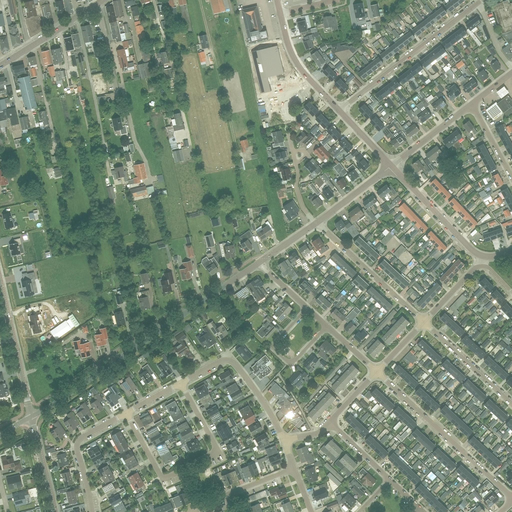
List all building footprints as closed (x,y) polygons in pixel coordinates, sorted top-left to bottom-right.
[(7,0),(8,5),(10,15),(17,14),(14,0),(7,0)] [(37,0),(28,0),(29,2),(25,3),(28,17),(37,15),(34,4),(38,3),(37,0)] [(39,2),(40,6),(41,6),(44,19),(52,18),(49,4),(48,4),(47,0),(47,1),(46,0),(39,0),(40,2),(39,2)] [(65,14),(62,0),(59,0),(59,1),(56,2),(59,16),(65,14)] [(70,0),(63,0),(64,0),(67,14),(73,13),(70,0)] [(130,5),(131,7),(130,7),(132,16),(139,15),(137,6),(136,3),(135,3),(134,0),(124,0),(126,6),(130,5)] [(185,0),(178,0),(179,6),(180,6),(184,25),(186,33),(192,31),(190,24),(190,23),(186,4),(187,4),(185,0)] [(445,0),(442,2),(445,7),(446,6),(450,12),(455,8),(451,3),(448,5),(445,0)] [(460,4),(456,0),(454,0),(451,3),(455,8),(460,4)] [(511,28),(511,26),(511,25),(511,0),(499,0),(501,4),(499,4),(498,3),(495,4),(496,5),(492,6),(494,11),(499,25),(498,25),(501,34),(511,30),(511,28)] [(442,17),(447,13),(439,3),(437,5),(440,10),(438,11),(442,17)] [(121,41),(117,21),(116,21),(112,4),(108,6),(106,7),(107,12),(106,12),(107,15),(111,34),(115,33),(116,38),(115,39),(116,42),(121,41)] [(367,13),(364,14),(363,4),(354,6),(355,9),(354,9),(355,12),(356,17),(364,16),(365,18),(368,17),(367,13)] [(378,5),(371,6),(374,17),(380,16),(378,5)] [(261,23),(257,6),(251,8),(251,7),(247,7),(248,9),(242,10),(250,44),(268,39),(266,29),(263,29),(262,22),(261,23)] [(178,21),(175,7),(169,9),(172,22),(178,21)] [(341,16),(342,19),(341,19),(342,24),(343,24),(344,28),(348,27),(347,23),(350,22),(347,11),(344,12),(345,15),(341,16)] [(405,11),(400,15),(403,19),(408,15),(405,11)] [(442,17),(438,11),(433,15),(437,21),(442,17)] [(0,41),(2,51),(9,49),(7,38),(8,38),(7,35),(6,35),(6,33),(3,33),(2,26),(5,26),(2,14),(0,14),(0,41)] [(437,21),(433,15),(428,19),(432,25),(437,21)] [(331,17),(331,16),(324,18),(326,23),(325,23),(326,28),(332,26),(333,29),(337,28),(334,16),(331,17)] [(399,16),(393,20),(396,24),(402,20),(399,16)] [(472,21),(476,27),(482,23),(477,17),(472,21)] [(432,25),(428,19),(423,23),(427,28),(432,25)] [(300,33),(301,32),(302,35),(312,33),(311,30),(307,30),(305,21),(302,22),(302,20),(296,22),(298,27),(299,27),(300,33)] [(471,31),(476,27),(472,21),(466,25),(471,31)] [(139,25),(135,26),(136,30),(143,63),(138,65),(141,79),(146,78),(146,77),(148,77),(149,80),(153,79),(153,76),(149,62),(144,35),(143,29),(142,22),(139,23),(139,25)] [(427,28),(423,23),(418,27),(422,32),(427,28)] [(21,44),(16,24),(8,26),(13,46),(21,44)] [(422,32),(418,27),(415,29),(412,24),(409,26),(413,31),(417,36),(422,32)] [(90,25),(81,27),(84,43),(93,41),(90,25)] [(505,44),(506,46),(502,49),(510,59),(511,57),(511,25),(511,26),(511,28),(511,30),(501,34),(507,42),(505,44)] [(356,39),(373,34),(371,27),(360,30),(362,34),(355,36),(356,39)] [(407,28),(405,30),(408,34),(405,36),(410,42),(415,38),(411,32),(407,28)] [(462,37),(467,33),(463,28),(458,32),(462,37)] [(462,37),(458,32),(453,35),(457,41),(462,37)] [(72,35),(74,47),(75,47),(76,51),(81,50),(80,46),(81,46),(78,33),(72,35)] [(473,33),(470,35),(479,46),(482,44),(478,39),(473,33)] [(304,42),(307,50),(314,47),(311,41),(313,41),(312,39),(314,38),(312,34),(303,38),(304,40),(305,40),(306,41),(304,42)] [(199,37),(202,48),(209,47),(206,35),(199,37)] [(457,41),(453,35),(448,39),(452,45),(457,41)] [(73,49),(71,37),(69,37),(68,36),(65,37),(64,38),(67,51),(69,50),(73,49)] [(410,42),(405,36),(401,40),(405,46),(410,42)] [(455,48),(452,45),(448,39),(443,43),(450,52),(453,49),(455,48)] [(405,46),(401,40),(396,44),(400,50),(405,46)] [(325,43),(319,46),(322,51),(328,48),(325,43)] [(334,54),(336,52),(349,49),(348,44),(335,47),(333,48),(330,50),(334,54)] [(400,50),(396,44),(391,48),(395,53),(400,50)] [(492,45),(487,48),(493,56),(497,53),(493,49),(494,48),(492,45)] [(278,46),(251,52),(261,94),(271,91),(269,81),(268,77),(284,73),(278,46)] [(436,50),(440,55),(445,51),(441,46),(436,50)] [(395,53),(391,48),(386,52),(390,57),(395,53)] [(127,64),(124,49),(117,50),(120,68),(126,66),(127,71),(134,69),(133,62),(127,64)] [(311,56),(315,61),(322,56),(324,55),(320,49),(318,51),(311,56)] [(390,57),(386,52),(383,54),(380,49),(377,51),(381,56),(381,55),(385,61),(390,57)] [(440,55),(436,50),(431,54),(435,59),(438,57),(439,58),(441,57),(440,55)] [(48,51),(45,51),(42,52),(44,65),(48,65),(51,64),(48,51)] [(157,58),(161,58),(162,64),(169,62),(167,52),(156,54),(157,58)] [(324,55),(322,56),(315,61),(319,67),(325,62),(327,65),(331,61),(325,54),(324,55)] [(374,62),(378,68),(383,64),(379,58),(376,54),(373,56),(377,60),(374,62)] [(435,59),(431,54),(426,57),(430,63),(432,65),(437,61),(435,59)] [(489,61),(491,60),(493,63),(491,65),(496,72),(501,68),(498,65),(499,64),(497,61),(496,61),(494,58),(492,55),(487,59),(489,61)] [(35,56),(28,58),(30,66),(30,69),(32,77),(37,76),(35,68),(37,67),(35,56)] [(430,63),(426,57),(421,61),(425,67),(430,63)] [(483,70),(480,67),(481,67),(480,66),(482,64),(479,59),(477,57),(474,59),(476,61),(476,62),(473,64),(478,69),(480,73),(478,74),(483,81),(489,77),(483,70)] [(373,71),(378,68),(374,62),(369,66),(373,71)] [(19,65),(10,67),(11,69),(16,90),(20,88),(21,92),(22,96),(23,100),(25,110),(37,107),(28,70),(25,71),(23,64),(23,63),(18,64),(19,65)] [(333,72),(333,71),(331,69),(334,67),(330,63),(327,66),(328,67),(324,72),(328,76),(333,72)] [(333,72),(328,76),(333,81),(338,76),(335,74),(338,71),(338,70),(343,65),(342,63),(336,69),(335,69),(333,71),(333,72)] [(419,63),(414,67),(418,72),(423,69),(419,63)] [(369,75),(373,71),(369,66),(364,70),(369,75)] [(364,79),(369,75),(364,70),(362,72),(358,67),(356,69),(359,74),(364,79)] [(414,67),(409,71),(413,76),(415,74),(418,78),(419,77),(420,76),(419,74),(418,72),(414,67)] [(409,71),(404,74),(408,80),(413,76),(409,71)] [(448,71),(445,73),(449,78),(449,77),(452,82),(455,80),(451,75),(448,71)] [(346,80),(347,81),(344,84),(340,79),(335,84),(340,89),(353,75),(352,74),(346,80)] [(408,80),(404,74),(399,78),(403,84),(408,80)] [(355,77),(353,75),(340,89),(344,93),(349,88),(346,86),(349,83),(349,82),(355,77)] [(465,79),(473,89),(474,90),(476,88),(476,87),(478,85),(474,79),(473,80),(471,77),(469,79),(469,78),(467,77),(465,79)] [(391,83),(395,89),(400,85),(396,79),(391,83)] [(469,93),(470,93),(472,92),(471,90),(473,89),(465,79),(461,82),(461,85),(463,88),(464,87),(468,93),(469,93)] [(395,89),(391,83),(386,87),(390,93),(395,89)] [(451,86),(448,87),(456,97),(457,97),(458,98),(460,96),(459,95),(461,93),(457,88),(455,85),(453,87),(451,86)] [(504,86),(497,91),(501,97),(508,91),(504,86)] [(381,91),(385,97),(390,93),(386,87),(381,91)] [(455,100),(454,99),(456,97),(448,87),(446,88),(450,93),(447,95),(451,101),(452,101),(453,101),(455,100)] [(385,97),(381,91),(376,95),(380,100),(385,97)] [(106,103),(105,96),(97,97),(98,104),(106,103)] [(442,98),(439,100),(436,96),(434,98),(437,102),(440,106),(439,106),(440,107),(441,107),(442,108),(447,104),(442,98)] [(511,100),(509,96),(508,96),(505,98),(497,104),(496,103),(486,111),(494,121),(504,113),(507,117),(511,112),(511,100)] [(437,102),(434,98),(433,98),(428,102),(431,104),(430,104),(432,106),(437,112),(442,108),(441,107),(440,107),(439,106),(440,106),(437,102)] [(0,119),(9,117),(11,125),(19,124),(16,107),(7,109),(5,99),(0,99),(0,119)] [(306,114),(308,113),(314,107),(310,102),(304,107),(307,110),(305,112),(306,114)] [(372,107),(370,105),(370,104),(367,107),(365,105),(359,110),(364,114),(369,109),(372,107)] [(426,108),(424,105),(419,109),(420,110),(425,117),(426,119),(426,118),(427,119),(432,116),(427,109),(426,108)] [(314,107),(308,113),(310,115),(311,114),(313,116),(318,111),(314,107)] [(369,109),(364,114),(368,119),(373,114),(371,111),(373,108),(372,107),(369,109)] [(420,110),(419,109),(414,113),(416,115),(417,117),(420,120),(423,123),(427,119),(426,118),(426,119),(425,117),(420,110)] [(299,118),(298,118),(301,122),(308,116),(305,112),(300,117),(297,114),(299,112),(297,110),(295,112),(296,113),(296,116),(299,118)] [(41,112),(39,113),(40,117),(42,117),(43,125),(48,124),(45,111),(41,112)] [(375,126),(389,113),(388,111),(382,117),(381,117),(379,120),(376,117),(371,122),(375,126)] [(172,126),(166,127),(169,137),(172,150),(178,148),(175,138),(175,135),(174,132),(185,129),(184,124),(183,124),(180,113),(174,115),(175,119),(171,120),(172,126)] [(385,121),(385,120),(391,114),(389,113),(375,126),(380,131),(383,128),(385,130),(387,128),(386,127),(387,127),(386,125),(385,126),(382,123),(385,121)] [(320,124),(325,119),(321,114),(316,119),(320,124)] [(25,116),(19,118),(22,130),(27,129),(28,129),(25,117),(25,116)] [(112,127),(113,127),(114,130),(120,129),(121,135),(127,133),(125,126),(122,126),(120,117),(118,118),(117,118),(115,118),(114,119),(112,119),(113,124),(111,124),(110,125),(111,127),(112,127)] [(7,119),(0,120),(0,124),(1,128),(0,128),(1,129),(3,138),(7,137),(5,127),(8,126),(7,119)] [(325,119),(320,124),(325,128),(330,123),(325,119)] [(394,121),(391,123),(393,125),(399,133),(402,131),(395,123),(394,121)] [(395,123),(402,131),(404,130),(402,127),(397,121),(395,123)] [(409,121),(407,123),(413,131),(413,132),(414,133),(414,132),(415,133),(420,130),(415,124),(412,125),(409,121)] [(474,128),(469,121),(464,126),(467,130),(464,132),(468,137),(472,134),(470,132),(472,130),(475,134),(477,132),(474,128)] [(407,123),(402,127),(404,130),(405,131),(408,135),(410,137),(415,133),(414,132),(414,133),(413,132),(413,131),(407,123)] [(315,131),(319,128),(316,125),(310,130),(313,133),(313,134),(315,136),(315,135),(317,138),(322,134),(320,131),(317,133),(315,131)] [(506,126),(503,128),(501,125),(496,128),(499,135),(505,132),(507,130),(511,127),(510,125),(506,127),(506,126)] [(327,137),(321,143),(323,144),(337,131),(333,126),(328,131),(330,134),(327,137)] [(396,149),(401,145),(393,135),(389,130),(387,128),(385,130),(383,132),(388,139),(391,137),(393,140),(391,142),(396,149)] [(51,137),(52,137),(51,131),(45,133),(46,138),(48,148),(53,146),(52,142),(51,137)] [(273,147),(280,146),(279,143),(283,142),(280,131),(273,133),(275,143),(273,144),(273,147)] [(337,131),(323,144),(324,146),(325,147),(327,145),(326,144),(330,140),(331,141),(334,138),(336,140),(341,136),(337,131)] [(457,131),(451,136),(459,147),(460,148),(462,147),(461,146),(462,145),(458,141),(463,137),(457,131)] [(302,145),(303,144),(306,146),(314,138),(310,133),(307,136),(304,132),(296,140),(302,145)] [(499,135),(503,141),(508,138),(505,132),(499,135)] [(393,135),(401,145),(402,144),(402,145),(407,141),(404,138),(403,139),(400,135),(398,137),(395,133),(393,135)] [(457,149),(459,147),(451,136),(444,141),(449,148),(454,144),(457,149)] [(340,151),(343,148),(349,143),(344,138),(339,143),(341,146),(338,149),(339,149),(340,151)] [(508,138),(503,141),(506,148),(511,144),(508,138)] [(248,147),(247,139),(240,141),(241,146),(242,152),(246,151),(246,150),(248,150),(247,147),(248,147)] [(353,148),(349,143),(343,148),(340,151),(342,152),(342,153),(345,150),(348,153),(352,148),(353,148)] [(322,145),(320,148),(319,147),(314,151),(321,159),(323,161),(323,162),(326,159),(331,155),(326,149),(322,145)] [(480,154),(487,151),(483,145),(477,148),(480,154)] [(432,150),(440,162),(443,160),(439,154),(442,152),(442,153),(443,153),(437,146),(432,150)] [(332,147),(330,150),(328,151),(331,154),(334,157),(335,158),(336,158),(338,156),(335,153),(333,151),(334,150),(332,147)] [(288,156),(287,151),(279,152),(278,149),(279,149),(279,148),(271,150),(272,157),(276,156),(277,161),(284,159),(284,157),(288,156)] [(356,150),(355,151),(350,154),(348,156),(349,158),(352,155),(354,157),(358,153),(356,150)] [(438,164),(440,162),(432,150),(426,155),(428,157),(431,161),(433,159),(435,161),(436,161),(438,164)] [(487,151),(480,154),(483,160),(490,156),(487,151)] [(365,170),(369,166),(366,163),(367,162),(360,154),(356,159),(359,162),(357,164),(361,169),(362,168),(365,170)] [(490,156),(483,160),(486,166),(493,162),(490,156)] [(243,159),(237,160),(239,171),(245,170),(243,159)] [(431,170),(429,169),(425,162),(422,165),(418,160),(412,165),(418,172),(422,169),(426,174),(429,171),(431,170)] [(315,177),(318,174),(322,170),(316,163),(314,166),(310,161),(305,165),(315,177)] [(493,162),(486,166),(490,172),(496,168),(493,162)] [(133,178),(134,179),(128,180),(129,185),(134,184),(140,183),(140,180),(142,179),(145,178),(147,178),(144,163),(139,165),(134,166),(136,178),(133,178)] [(432,163),(428,165),(430,168),(435,175),(439,172),(432,163)] [(278,172),(282,171),(284,181),(292,179),(289,168),(287,168),(286,164),(277,167),(278,170),(278,172)] [(340,180),(337,182),(342,189),(347,185),(345,182),(346,182),(343,178),(342,177),(344,175),(337,165),(336,164),(333,166),(334,167),(340,176),(338,177),(340,180)] [(347,170),(350,173),(348,175),(353,181),(359,176),(354,170),(356,169),(353,165),(347,170)] [(124,172),(122,166),(118,167),(119,171),(120,171),(121,177),(123,176),(125,181),(127,181),(126,172),(124,172)] [(59,167),(53,169),(55,178),(61,176),(59,167)] [(119,171),(118,167),(115,168),(115,170),(111,171),(112,174),(113,173),(114,180),(118,179),(118,178),(121,177),(120,171),(119,171)] [(322,175),(320,177),(324,181),(325,180),(329,184),(327,186),(324,188),(326,190),(323,193),(328,200),(329,199),(329,200),(333,197),(332,197),(334,195),(330,190),(334,187),(329,180),(330,179),(328,177),(325,173),(322,175)] [(495,182),(501,179),(498,174),(492,177),(495,182)] [(435,188),(440,183),(436,178),(431,183),(435,188)] [(504,184),(501,179),(495,182),(498,187),(504,184)] [(317,195),(321,193),(313,183),(309,185),(317,195)] [(435,188),(439,192),(444,187),(440,183),(435,188)] [(277,187),(279,197),(284,196),(283,191),(286,190),(285,185),(277,187)] [(391,197),(388,193),(391,191),(394,195),(397,193),(391,185),(389,187),(387,185),(382,189),(386,194),(389,198),(391,197)] [(145,187),(129,191),(131,198),(147,194),(145,187)] [(444,187),(439,192),(443,196),(448,191),(445,189),(444,187)] [(498,193),(500,197),(501,196),(502,199),(505,198),(511,195),(507,188),(502,191),(502,192),(498,193)] [(386,194),(382,189),(377,192),(384,201),(386,199),(384,196),(386,194)] [(448,191),(443,196),(447,200),(452,196),(448,191)] [(316,194),(309,200),(313,206),(315,204),(318,208),(323,203),(316,194)] [(378,207),(375,203),(378,201),(373,195),(368,199),(373,205),(376,209),(378,207)] [(398,196),(394,201),(393,201),(393,202),(393,203),(395,205),(397,204),(401,199),(398,196)] [(456,196),(454,198),(449,202),(453,207),(458,202),(456,200),(457,198),(456,196)] [(370,207),(373,205),(368,199),(363,203),(370,211),(372,210),(370,207)] [(293,200),(283,207),(287,213),(285,214),(290,221),(298,215),(293,209),(297,206),(293,200)] [(453,207),(457,211),(462,206),(463,206),(464,204),(462,203),(460,205),(458,202),(453,207)] [(403,212),(408,207),(404,203),(399,208),(403,212)] [(462,206),(457,211),(461,215),(466,211),(462,206)] [(361,210),(359,207),(354,210),(361,219),(365,216),(371,224),(374,222),(369,215),(363,208),(361,210)] [(408,207),(403,212),(407,216),(412,211),(408,207)] [(352,212),(349,214),(351,217),(352,219),(350,221),(352,224),(353,224),(357,230),(360,228),(356,223),(355,221),(356,220),(358,221),(361,219),(354,210),(352,212)] [(407,216),(409,218),(407,220),(407,221),(402,226),(403,227),(404,228),(409,222),(411,220),(416,215),(412,211),(407,216)] [(461,215),(465,219),(470,215),(466,211),(461,215)] [(2,214),(2,215),(3,218),(6,229),(13,227),(10,212),(4,214),(3,214),(2,214)] [(397,221),(402,215),(400,212),(394,218),(397,221)] [(488,213),(484,217),(480,220),(482,223),(485,220),(491,218),(488,213)] [(420,220),(416,215),(411,220),(413,222),(415,224),(420,220)] [(465,219),(469,224),(474,219),(470,215),(465,219)] [(218,219),(211,220),(213,227),(219,225),(218,219)] [(474,219),(469,224),(473,228),(478,223),(474,219)] [(351,225),(348,221),(345,222),(346,223),(344,224),(341,220),(335,225),(340,231),(346,226),(347,228),(351,225)] [(415,224),(413,226),(415,229),(416,229),(417,230),(419,228),(424,224),(420,220),(415,224)] [(267,226),(262,229),(267,237),(272,233),(269,228),(271,226),(268,221),(265,223),(267,226)] [(424,224),(419,228),(423,233),(428,228),(424,224)] [(359,233),(355,228),(350,232),(353,237),(354,237),(359,233)] [(267,237),(262,229),(257,233),(262,240),(267,237)] [(419,232),(416,229),(415,229),(410,234),(413,237),(419,232)] [(495,231),(497,237),(503,235),(501,229),(495,231)] [(486,241),(492,239),(489,233),(488,230),(483,232),(484,235),(486,241)] [(249,231),(246,233),(240,237),(244,242),(241,245),(243,248),(242,249),(245,253),(249,251),(248,249),(252,247),(247,240),(246,240),(246,239),(249,237),(252,235),(249,231)] [(428,242),(435,235),(431,231),(426,236),(428,238),(426,240),(427,241),(428,242)] [(389,232),(381,241),(386,245),(394,236),(389,232)] [(205,236),(207,248),(215,246),(212,234),(205,236)] [(434,244),(439,240),(435,235),(428,242),(429,244),(430,244),(432,246),(434,244)] [(354,243),(359,247),(365,242),(360,237),(354,243)] [(14,243),(9,244),(9,245),(10,248),(11,252),(12,255),(12,256),(20,254),(18,245),(21,244),(20,238),(13,240),(14,243)] [(313,242),(318,250),(321,254),(329,249),(327,246),(325,247),(324,246),(319,238),(313,242)] [(436,251),(443,244),(439,240),(434,244),(436,246),(434,248),(435,249),(436,251)] [(359,247),(364,252),(370,246),(365,242),(359,247)] [(230,246),(225,243),(219,244),(221,252),(225,251),(226,257),(230,256),(230,257),(235,256),(234,253),(235,253),(233,245),(230,246)] [(443,253),(448,248),(443,244),(436,251),(437,252),(438,252),(440,250),(443,253)] [(191,245),(186,246),(189,258),(194,257),(191,245)] [(310,256),(312,259),(317,255),(315,253),(311,248),(309,250),(306,245),(300,249),(304,255),(308,252),(310,256)] [(401,245),(394,254),(398,258),(406,249),(401,245)] [(364,252),(369,257),(375,251),(370,246),(364,252)] [(375,251),(369,257),(375,261),(380,255),(375,251)] [(440,266),(445,261),(448,258),(450,260),(452,258),(450,256),(451,255),(448,252),(442,258),(439,262),(433,268),(430,271),(436,277),(438,275),(435,272),(435,271),(440,266)] [(299,257),(299,258),(295,253),(289,257),(293,263),(296,261),(297,262),(297,263),(299,266),(303,263),(299,257)] [(336,263),(341,258),(336,253),(331,258),(336,263)] [(219,265),(214,258),(211,260),(210,259),(209,260),(202,265),(206,270),(207,269),(211,275),(218,270),(216,267),(219,265)] [(342,268),(346,263),(341,258),(336,263),(342,268)] [(454,264),(460,269),(465,264),(459,259),(454,264)] [(384,270),(390,265),(385,260),(379,266),(384,270)] [(184,269),(180,270),(183,279),(190,278),(188,271),(192,270),(190,261),(183,263),(184,269)] [(288,267),(284,261),(278,265),(283,271),(281,272),(284,277),(289,274),(292,278),(297,274),(291,265),(288,267)] [(346,263),(342,268),(347,273),(351,268),(346,263)] [(460,269),(454,264),(450,269),(455,274),(460,269)] [(390,265),(384,270),(389,275),(395,269),(390,265)] [(329,274),(331,272),(332,273),(335,269),(332,266),(329,270),(329,271),(327,273),(329,274)] [(351,268),(347,273),(352,278),(357,273),(351,268)] [(395,269),(389,275),(394,280),(400,274),(395,269)] [(455,274),(450,269),(445,274),(451,279),(455,274)] [(24,282),(22,282),(25,296),(34,294),(37,293),(34,280),(35,279),(34,272),(27,274),(29,281),(24,282)] [(161,281),(158,282),(159,286),(162,286),(163,292),(164,292),(165,292),(168,292),(168,291),(171,290),(170,284),(174,283),(171,272),(164,274),(166,280),(162,281),(161,281)] [(149,283),(147,273),(141,274),(143,284),(149,283)] [(400,274),(394,280),(399,284),(405,278),(400,274)] [(451,279),(445,274),(440,279),(446,284),(451,279)] [(358,286),(363,280),(358,276),(353,282),(358,286)] [(241,290),(236,293),(240,299),(242,298),(243,300),(249,296),(250,292),(251,291),(255,297),(256,299),(258,301),(265,296),(264,296),(267,294),(262,288),(260,289),(259,290),(257,288),(258,287),(259,287),(259,288),(264,284),(258,277),(254,280),(255,281),(253,282),(248,286),(243,288),(241,288),(241,290)] [(304,280),(299,286),(304,290),(314,280),(312,278),(310,281),(309,280),(307,283),(304,280)] [(410,283),(405,278),(399,284),(404,289),(408,285),(410,283)] [(483,280),(480,283),(482,285),(484,287),(489,282),(485,278),(483,280)] [(314,280),(304,290),(309,294),(314,289),(311,286),(313,284),(315,281),(314,280)] [(369,285),(363,280),(358,286),(363,291),(369,285)] [(489,282),(484,287),(489,292),(494,287),(489,282)] [(433,285),(434,286),(432,288),(437,293),(442,288),(437,283),(436,284),(435,283),(433,285)] [(373,297),(377,292),(372,287),(367,292),(373,297)] [(433,298),(437,293),(432,288),(431,289),(430,288),(428,290),(429,291),(428,293),(433,298)] [(139,299),(142,309),(150,308),(147,298),(151,298),(149,290),(140,292),(142,298),(139,299)] [(497,290),(492,295),(494,297),(490,300),(491,301),(485,306),(487,308),(501,295),(497,290)] [(316,301),(321,306),(326,300),(323,297),(327,293),(325,291),(316,301)] [(423,293),(425,296),(423,299),(428,303),(433,298),(428,293),(425,291),(423,293)] [(377,292),(373,297),(378,302),(382,297),(377,292)] [(335,299),(338,302),(338,301),(339,301),(340,300),(340,299),(343,295),(341,293),(335,299)] [(281,308),(280,308),(277,312),(274,315),(272,317),(275,319),(276,319),(280,322),(281,321),(292,309),(285,303),(284,305),(281,302),(283,300),(280,298),(279,299),(275,294),(271,298),(272,299),(276,302),(275,304),(277,306),(278,305),(281,308)] [(117,304),(123,303),(121,295),(115,297),(117,304)] [(488,309),(497,301),(500,304),(505,299),(501,295),(487,308),(488,309)] [(383,306),(388,301),(382,297),(378,302),(383,306)] [(423,309),(428,303),(423,299),(421,297),(418,300),(418,299),(413,304),(418,308),(420,306),(423,309)] [(329,302),(326,300),(321,306),(326,310),(334,302),(331,300),(329,302)] [(383,306),(388,311),(393,306),(388,301),(383,306)] [(497,322),(511,308),(507,304),(502,309),(504,311),(502,314),(495,320),(489,326),(491,327),(497,321),(497,322)] [(374,310),(377,312),(376,314),(378,316),(382,312),(379,310),(380,309),(377,307),(374,305),(370,309),(373,311),(374,310)] [(331,314),(336,319),(345,310),(342,307),(339,311),(337,309),(336,309),(333,312),(331,314)] [(511,309),(511,308),(497,322),(498,323),(505,317),(505,318),(508,315),(510,318),(511,316),(511,309)] [(341,323),(346,317),(343,315),(347,312),(345,310),(336,319),(341,323)] [(352,310),(350,313),(355,318),(355,317),(358,314),(357,314),(355,312),(353,310),(352,310)] [(113,320),(115,320),(117,326),(125,324),(122,311),(114,313),(114,315),(112,316),(113,320)] [(350,313),(347,317),(349,319),(352,321),(353,320),(354,319),(355,318),(350,313)] [(449,315),(448,316),(445,313),(441,318),(446,323),(452,317),(449,315)] [(384,330),(387,333),(382,338),(389,344),(410,322),(403,316),(398,322),(394,319),(391,322),(394,325),(391,329),(388,326),(384,330)] [(452,317),(446,323),(450,328),(455,323),(453,320),(454,319),(452,317)] [(368,318),(363,323),(358,328),(360,331),(365,325),(368,322),(371,325),(373,323),(368,318)] [(65,321),(50,332),(56,340),(71,329),(66,321),(65,321)] [(222,325),(217,328),(212,321),(207,325),(215,337),(218,335),(220,338),(228,334),(222,325)] [(351,322),(345,329),(345,330),(347,332),(348,332),(350,334),(356,327),(359,324),(356,322),(353,325),(351,322)] [(264,327),(262,327),(256,333),(262,338),(264,335),(267,338),(276,329),(270,323),(266,328),(264,327)] [(455,323),(450,328),(455,332),(460,327),(455,323)] [(216,342),(206,327),(203,329),(206,334),(201,337),(199,335),(196,337),(202,345),(204,343),(207,348),(216,342)] [(455,332),(460,337),(465,332),(460,327),(455,332)] [(105,328),(100,329),(101,334),(95,336),(98,346),(106,344),(105,339),(108,339),(105,328)] [(368,334),(364,330),(361,333),(359,332),(354,337),(360,343),(365,337),(368,334)] [(176,352),(179,357),(184,354),(189,360),(193,357),(189,351),(189,350),(182,340),(186,337),(183,332),(175,338),(179,344),(174,348),(173,347),(167,351),(170,355),(176,352)] [(462,341),(467,345),(471,340),(469,338),(466,336),(462,341)] [(367,346),(369,349),(368,350),(374,357),(385,346),(378,339),(376,341),(374,339),(367,346)] [(483,347),(489,341),(487,339),(482,346),(481,345),(479,347),(476,345),(472,350),(476,354),(481,349),(483,347)] [(423,349),(427,344),(422,340),(418,345),(423,349)] [(471,340),(467,345),(472,350),(476,345),(471,340)] [(89,351),(90,350),(88,343),(80,345),(80,341),(74,342),(76,349),(78,349),(79,354),(81,353),(82,357),(90,355),(89,351)] [(332,355),(336,350),(326,341),(319,348),(321,350),(317,354),(325,361),(329,357),(325,354),(328,351),(332,355)] [(427,344),(423,349),(428,354),(432,349),(427,344)] [(245,361),(251,356),(242,345),(236,350),(245,361)] [(432,349),(428,354),(432,359),(437,354),(432,349)] [(481,349),(476,354),(481,359),(486,354),(481,349)] [(413,360),(416,357),(410,351),(405,357),(411,362),(411,363),(413,360)] [(167,366),(170,363),(164,354),(158,358),(161,363),(157,366),(165,377),(172,372),(167,366)] [(437,354),(432,359),(437,363),(442,358),(437,354)] [(267,367),(265,364),(269,361),(265,355),(261,358),(254,364),(255,364),(251,367),(254,371),(253,372),(255,374),(261,369),(260,368),(262,367),(264,366),(266,368),(267,367)] [(312,366),(318,360),(313,355),(303,365),(311,372),(314,369),(312,366)] [(494,361),(489,366),(494,371),(499,366),(496,363),(503,356),(502,355),(500,357),(497,360),(496,359),(494,361)] [(489,366),(494,361),(489,356),(484,361),(489,366)] [(447,369),(452,364),(447,360),(442,365),(447,369)] [(330,382),(333,385),(332,386),(339,393),(359,371),(353,365),(351,367),(348,363),(341,371),(344,374),(342,376),(341,374),(339,376),(337,374),(334,378),(330,382)] [(452,364),(447,369),(451,374),(456,368),(452,364)] [(152,371),(147,365),(142,368),(145,372),(139,375),(145,384),(152,379),(149,373),(152,371)] [(395,370),(400,375),(404,370),(399,365),(398,366),(395,370)] [(261,369),(255,374),(260,380),(266,375),(266,376),(271,372),(267,367),(266,368),(264,366),(262,367),(260,368),(261,369)] [(499,366),(494,371),(499,375),(504,370),(499,366)] [(456,368),(451,374),(456,378),(461,373),(456,368)] [(294,376),(290,381),(292,383),(292,384),(293,384),(295,386),(295,385),(298,388),(304,381),(302,379),(303,378),(304,376),(305,377),(308,374),(303,370),(300,372),(298,370),(294,375),(294,376)] [(404,370),(400,375),(404,379),(409,374),(404,370)] [(504,370),(499,375),(504,380),(509,375),(504,370)] [(227,372),(219,376),(223,382),(224,385),(231,381),(230,380),(233,379),(229,372),(228,373),(227,372)] [(2,373),(0,373),(0,396),(0,397),(8,395),(5,382),(4,383),(3,380),(2,373)] [(461,373),(456,378),(461,382),(465,377),(461,373)] [(409,374),(404,379),(409,384),(414,379),(409,374)] [(131,392),(137,388),(129,376),(125,379),(126,381),(120,385),(128,396),(132,393),(131,392)] [(414,379),(409,384),(414,388),(419,383),(414,379)] [(468,389),(473,384),(468,380),(463,385),(468,389)] [(224,385),(222,387),(223,390),(226,388),(229,394),(239,389),(234,382),(232,383),(231,381),(224,385)] [(449,382),(446,385),(447,387),(449,388),(448,389),(452,393),(454,391),(450,387),(452,385),(449,382)] [(206,383),(195,390),(200,399),(209,394),(205,388),(208,386),(206,383)] [(281,388),(275,383),(269,390),(274,395),(281,388)] [(118,402),(117,401),(120,398),(117,393),(119,392),(114,384),(108,389),(111,394),(105,397),(111,406),(118,402)] [(473,384),(468,389),(473,393),(477,388),(473,384)] [(286,393),(281,388),(274,395),(280,400),(283,396),(286,393)] [(426,392),(421,388),(416,393),(421,397),(426,392)] [(474,401),(482,392),(477,388),(473,393),(475,396),(472,399),(473,399),(474,401)] [(242,395),(239,389),(229,394),(233,400),(229,402),(231,405),(241,399),(239,396),(242,395)] [(381,393),(376,389),(372,393),(369,390),(365,396),(369,400),(373,395),(376,398),(381,393)] [(310,412),(309,414),(315,420),(336,399),(329,392),(327,394),(324,391),(321,395),(317,398),(321,402),(317,405),(314,402),(310,406),(307,409),(310,412)] [(426,392),(421,397),(426,402),(430,397),(426,392)] [(487,397),(482,392),(474,401),(476,402),(477,403),(479,399),(482,402),(487,397)] [(381,393),(376,398),(381,402),(386,397),(381,393)] [(96,413),(103,408),(99,402),(102,400),(98,394),(94,397),(96,400),(90,404),(96,413)] [(209,394),(200,399),(203,405),(205,404),(207,406),(214,403),(209,394)] [(277,403),(282,408),(289,401),(283,396),(280,400),(277,403)] [(385,407),(390,402),(386,397),(381,402),(385,407)] [(430,397),(426,402),(431,406),(435,401),(430,397)] [(208,409),(206,410),(210,417),(219,412),(215,406),(223,402),(221,398),(214,403),(207,406),(208,409)] [(172,399),(164,403),(167,409),(169,408),(172,414),(178,411),(175,405),(176,404),(175,401),(174,402),(172,399)] [(485,405),(488,407),(485,410),(487,412),(494,404),(490,399),(485,405)] [(369,405),(362,400),(360,403),(366,408),(369,405)] [(235,411),(238,409),(242,417),(251,411),(245,401),(233,408),(235,411)] [(291,408),(291,409),(294,406),(289,401),(282,408),(280,410),(285,415),(287,412),(288,412),(291,408)] [(365,409),(359,404),(356,401),(355,403),(361,409),(358,413),(359,415),(364,409),(365,409)] [(435,401),(431,406),(436,411),(440,406),(435,401)] [(390,402),(385,407),(388,409),(384,413),(386,415),(390,411),(395,406),(390,402)] [(441,411),(445,415),(450,410),(448,408),(451,404),(449,402),(445,406),(441,411)] [(89,418),(85,412),(88,409),(84,403),(80,406),(83,409),(77,413),(83,422),(89,418)] [(494,404),(487,412),(488,413),(489,414),(492,411),(494,413),(499,408),(494,404)] [(392,418),(396,414),(399,416),(403,411),(399,407),(394,412),(390,416),(392,418)] [(285,416),(290,420),(296,413),(291,409),(291,408),(288,412),(287,412),(285,415),(285,416)] [(494,413),(499,417),(504,412),(499,408),(494,413)] [(174,421),(166,425),(167,428),(168,428),(176,424),(175,424),(182,420),(181,418),(183,416),(180,410),(178,411),(172,414),(170,415),(174,421)] [(357,412),(354,410),(351,414),(346,419),(351,424),(355,419),(358,415),(356,413),(357,412)] [(445,415),(450,419),(455,414),(450,410),(445,415)] [(251,411),(242,417),(247,426),(256,420),(251,411)] [(403,411),(399,416),(403,420),(408,415),(403,411)] [(70,431),(76,427),(72,421),(75,419),(71,412),(67,415),(70,418),(64,423),(70,431)] [(148,412),(139,417),(141,419),(140,420),(144,427),(146,425),(147,428),(154,424),(149,415),(148,412)] [(219,412),(210,417),(213,423),(216,422),(217,424),(228,418),(226,415),(222,418),(219,412)] [(508,416),(504,412),(499,417),(504,422),(508,416)] [(296,413),(290,420),(295,425),(302,418),(296,413)] [(450,419),(454,424),(459,419),(455,414),(450,419)] [(408,415),(403,420),(408,425),(412,420),(408,415)] [(228,418),(215,426),(220,435),(229,430),(226,424),(230,421),(228,418)] [(351,424),(355,428),(360,423),(357,420),(355,419),(351,424)] [(454,424),(459,428),(464,423),(459,419),(454,424)] [(148,430),(146,431),(150,438),(159,433),(156,427),(162,424),(161,420),(154,424),(147,428),(148,430)] [(182,420),(175,424),(176,424),(180,433),(190,428),(186,421),(184,422),(182,420)] [(256,420),(247,426),(252,435),(261,430),(256,420)] [(412,420),(408,425),(410,427),(406,431),(408,433),(412,429),(417,424),(412,420)] [(50,432),(56,440),(63,436),(58,430),(62,428),(58,422),(54,424),(56,428),(50,432)] [(364,428),(360,423),(355,428),(360,433),(364,428)] [(459,428),(463,432),(468,427),(464,423),(459,428)] [(468,427),(463,432),(468,437),(473,431),(477,427),(474,425),(471,429),(468,427)] [(366,430),(364,428),(360,433),(364,437),(369,432),(373,428),(370,426),(366,430)] [(180,441),(177,443),(178,446),(182,444),(183,443),(186,442),(191,439),(190,436),(193,435),(190,428),(180,433),(181,433),(184,439),(182,440),(180,441)] [(410,440),(415,436),(417,438),(422,433),(417,429),(412,434),(408,438),(410,440)] [(229,430),(220,435),(221,437),(223,441),(226,440),(227,442),(234,439),(236,437),(235,434),(232,435),(229,430)] [(120,431),(111,436),(116,445),(125,440),(120,431)] [(365,441),(370,445),(375,440),(372,438),(376,434),(374,432),(370,436),(365,441)] [(159,433),(150,438),(154,445),(156,443),(157,446),(168,439),(167,436),(163,439),(159,433)] [(426,437),(422,433),(417,438),(422,442),(426,437)] [(469,442),(473,446),(478,441),(476,439),(479,435),(477,433),(473,437),(474,437),(469,442)] [(264,434),(255,439),(258,445),(256,447),(257,449),(268,444),(268,443),(269,443),(264,434)] [(158,448),(156,449),(160,456),(169,451),(166,445),(169,443),(169,444),(174,441),(172,437),(168,439),(157,446),(158,448)] [(228,445),(226,446),(230,453),(236,449),(237,451),(239,451),(241,450),(241,448),(240,445),(238,445),(237,445),(235,441),(237,441),(238,440),(236,437),(234,439),(227,442),(228,445)] [(431,441),(426,437),(422,442),(426,447),(431,441)] [(200,446),(196,439),(192,441),(191,439),(186,442),(187,445),(190,451),(191,451),(193,449),(195,452),(200,449),(199,446),(200,446)] [(125,440),(116,445),(121,454),(128,450),(127,448),(129,447),(125,440)] [(324,453),(335,442),(332,440),(327,445),(325,444),(320,449),(324,453)] [(379,445),(375,440),(370,445),(374,450),(379,445)] [(22,441),(15,444),(16,447),(21,445),(23,450),(25,449),(22,441)] [(88,448),(86,449),(91,458),(101,453),(96,445),(96,444),(95,441),(89,445),(91,447),(88,448)] [(436,446),(431,441),(426,447),(428,449),(424,453),(427,455),(431,451),(436,446)] [(473,446),(478,450),(483,445),(478,441),(473,446)] [(327,456),(337,445),(335,442),(324,453),(324,454),(325,453),(327,456)] [(268,444),(257,449),(258,450),(259,450),(260,452),(265,449),(268,456),(276,453),(277,452),(274,444),(272,444),(272,443),(270,444),(268,444)] [(330,458),(340,448),(337,445),(327,456),(329,458),(330,458)] [(374,450),(379,454),(384,449),(379,445),(374,450)] [(478,450),(483,455),(487,449),(483,445),(478,450)] [(310,454),(307,446),(308,446),(297,450),(302,462),(307,460),(308,464),(314,462),(311,453),(310,454)] [(386,451),(384,449),(379,454),(384,458),(388,453),(392,449),(390,447),(386,451)] [(339,457),(338,455),(343,450),(340,448),(330,458),(333,462),(339,457)] [(431,459),(435,455),(438,458),(443,452),(438,448),(433,453),(429,457),(431,459)] [(128,450),(121,454),(119,455),(120,458),(122,457),(126,463),(135,458),(130,449),(128,450)] [(389,458),(393,463),(398,458),(396,455),(399,451),(397,449),(393,453),(394,453),(389,458)] [(483,455),(487,459),(492,454),(487,449),(483,455)] [(59,455),(58,451),(51,453),(52,459),(57,457),(60,466),(64,465),(68,464),(65,453),(59,455)] [(169,451),(160,456),(164,463),(167,461),(168,463),(172,461),(174,460),(178,458),(176,455),(173,457),(169,451)] [(443,452),(438,458),(442,462),(447,457),(443,452)] [(493,455),(492,454),(487,459),(492,463),(496,458),(499,455),(496,452),(493,455)] [(101,453),(91,458),(95,465),(97,464),(98,466),(106,462),(101,453)] [(268,456),(265,457),(266,460),(269,459),(271,466),(281,462),(278,454),(277,454),(276,453),(268,456)] [(339,467),(349,457),(346,454),(341,459),(340,458),(335,464),(339,467)] [(14,463),(13,458),(7,460),(6,456),(2,457),(3,463),(3,464),(3,466),(4,467),(4,468),(10,467),(11,469),(15,468),(15,471),(21,469),(19,462),(14,463)] [(496,458),(492,463),(496,467),(501,462),(505,458),(502,456),(499,460),(496,458)] [(316,458),(317,462),(314,463),(315,467),(318,466),(319,470),(323,468),(322,464),(319,457),(316,458)] [(352,459),(349,457),(339,467),(342,469),(352,459)] [(447,457),(442,462),(447,466),(452,461),(447,457)] [(129,469),(125,471),(125,472),(126,474),(134,470),(136,469),(138,468),(137,466),(139,465),(135,458),(126,463),(129,469)] [(393,463),(398,467),(403,462),(398,458),(393,463)] [(254,463),(248,466),(251,475),(258,473),(257,470),(260,469),(257,462),(257,460),(256,459),(252,460),(253,461),(254,463)] [(354,462),(352,459),(342,469),(344,471),(344,472),(354,462)] [(100,468),(97,469),(100,474),(101,476),(111,471),(107,465),(109,464),(107,462),(107,461),(106,462),(98,466),(100,468)] [(452,461),(447,466),(449,468),(445,472),(448,475),(452,470),(456,465),(452,461)] [(332,474),(335,470),(327,462),(324,466),(332,474)] [(354,471),(352,470),(357,464),(354,462),(344,472),(348,476),(354,471)] [(398,467),(402,471),(407,466),(403,462),(398,467)] [(236,465),(241,477),(243,476),(244,478),(245,478),(248,477),(251,475),(248,466),(241,468),(239,464),(236,465)] [(235,471),(228,473),(232,483),(239,480),(239,478),(241,477),(236,465),(234,466),(233,466),(235,471)] [(459,472),(461,474),(466,469),(461,465),(452,474),(455,476),(459,472)] [(402,471),(407,476),(412,470),(407,466),(402,471)] [(305,470),(310,482),(318,479),(314,470),(315,469),(314,467),(305,470)] [(360,481),(365,485),(367,483),(371,487),(376,481),(368,473),(363,468),(359,473),(361,475),(363,474),(365,476),(360,481)] [(466,478),(470,473),(466,469),(461,474),(458,478),(461,481),(462,482),(466,478)] [(134,470),(126,474),(126,475),(131,483),(141,478),(137,471),(135,473),(134,470)] [(407,476),(411,480),(416,475),(412,470),(407,476)] [(65,485),(72,483),(69,471),(62,473),(65,485)] [(111,471),(101,476),(105,483),(107,482),(108,484),(111,483),(116,480),(111,471)] [(220,472),(217,473),(217,474),(219,477),(221,483),(224,482),(225,485),(232,483),(228,473),(222,476),(220,472)] [(418,477),(416,475),(411,480),(416,484),(421,479),(420,479),(424,475),(422,473),(418,477)] [(468,480),(470,483),(475,478),(470,473),(466,478),(468,480)] [(7,478),(9,489),(22,486),(19,475),(7,478)] [(141,478),(131,483),(136,492),(143,488),(142,486),(144,485),(141,478)] [(479,482),(475,478),(470,483),(472,485),(469,489),(471,491),(475,487),(479,482)] [(351,482),(355,485),(351,490),(360,498),(364,493),(359,489),(362,487),(358,483),(354,479),(351,482)] [(416,489),(421,494),(426,489),(423,486),(427,482),(425,480),(421,484),(416,489)] [(108,484),(102,488),(106,495),(108,493),(109,496),(120,490),(119,487),(115,489),(111,483),(108,484)] [(315,492),(314,492),(317,500),(324,497),(328,496),(326,490),(328,489),(326,483),(319,486),(320,490),(315,492)] [(71,491),(70,488),(57,491),(55,491),(56,495),(58,494),(66,492),(69,504),(72,503),(72,504),(73,504),(76,504),(76,503),(76,502),(77,502),(74,490),(71,491)] [(110,498),(108,499),(112,506),(121,501),(118,495),(125,491),(123,488),(120,490),(109,496),(110,498)] [(287,495),(284,488),(279,491),(278,488),(269,491),(271,496),(278,494),(279,498),(287,495)] [(421,494),(425,498),(430,493),(426,489),(421,494)] [(480,501),(482,499),(475,490),(473,492),(480,501)] [(491,490),(489,492),(486,494),(494,503),(495,503),(498,501),(498,500),(499,499),(495,495),(493,493),(491,490)] [(14,497),(13,497),(15,506),(26,503),(24,497),(28,496),(27,491),(19,492),(20,496),(14,497)] [(182,504),(183,505),(192,501),(188,492),(179,495),(182,504)] [(425,498),(430,502),(435,497),(430,493),(425,498)] [(356,502),(348,494),(343,499),(341,495),(337,496),(340,504),(343,503),(349,509),(356,502)] [(489,507),(494,503),(486,494),(484,497),(486,499),(484,501),(489,507)] [(179,495),(178,496),(169,499),(170,503),(171,505),(174,504),(175,507),(182,504),(179,495)] [(430,502),(434,507),(439,502),(435,497),(430,502)] [(115,511),(121,511),(123,511),(126,510),(128,509),(130,508),(129,504),(125,507),(121,501),(112,506),(115,511)] [(337,501),(326,505),(328,510),(339,505),(337,501)] [(278,509),(282,507),(284,511),(292,508),(289,502),(283,504),(282,502),(276,504),(278,509)] [(434,507),(439,511),(443,506),(439,502),(434,507)] [(149,505),(151,511),(162,511),(161,506),(154,509),(152,503),(149,505)] [(174,511),(171,505),(170,503),(161,506),(162,511),(174,511)] [(475,510),(476,511),(484,511),(485,511),(477,503),(475,505),(478,508),(475,510)]
